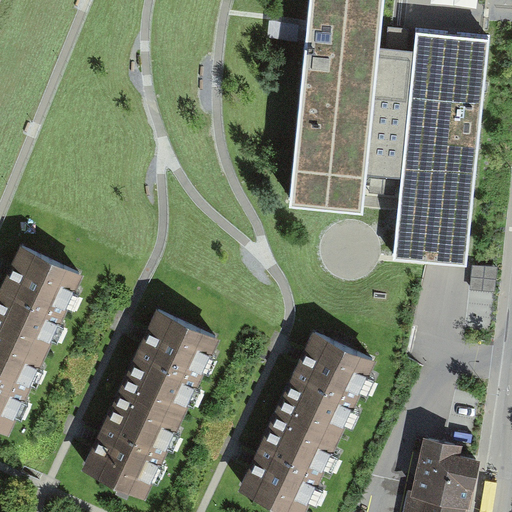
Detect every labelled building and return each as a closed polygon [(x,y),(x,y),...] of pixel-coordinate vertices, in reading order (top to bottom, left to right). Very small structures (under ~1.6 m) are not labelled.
[(382,0),(310,0),(291,202),(363,209),(366,174),(402,177),(394,256),(464,262),(486,39),(418,33),(416,51),(378,47),(382,0)] [(371,230),(343,226),(337,270),(365,274),(371,230)] [(0,441),(73,279),(10,251),(0,273),(0,441)] [(211,345),(148,316),(74,476),(137,505),(211,345)] [(264,511),(296,511),(366,366),(305,337),(230,496),(264,511)] [(405,511),(467,511),(480,458),(462,454),(464,446),(425,438),(405,511)]
